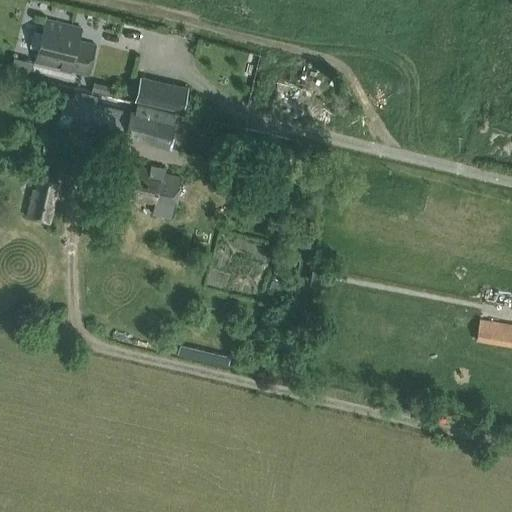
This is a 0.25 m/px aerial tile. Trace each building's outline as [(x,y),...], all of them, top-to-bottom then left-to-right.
[(79,41),(82,27),(45,18),(35,61),(89,74),(96,45),(79,41)] [(141,75),(135,101),(183,112),(189,87),(141,75)] [(312,87),(280,78),(276,93),(273,92),(267,112),(288,116),(288,118),(303,122),(312,87)] [(129,111),(96,103),(98,97),(75,91),(74,97),(63,94),(56,120),(120,137),(121,135),(154,144),(154,145),(171,150),(174,137),(171,136),(177,114),(137,103),(135,111),(130,109),(129,111)] [(242,129),(232,170),(279,182),(289,139),(242,129)] [(179,176),(128,165),(121,196),(153,203),(152,209),(171,213),(179,176)] [(25,218),(51,224),(60,182),(38,177),(35,188),(31,187),(25,218)] [(394,187),(393,207),(420,209),(421,188),(394,187)] [(511,248),(511,234),(499,233),(497,247),(511,248)] [(511,346),(511,323),(479,319),(475,340),(511,346)]
